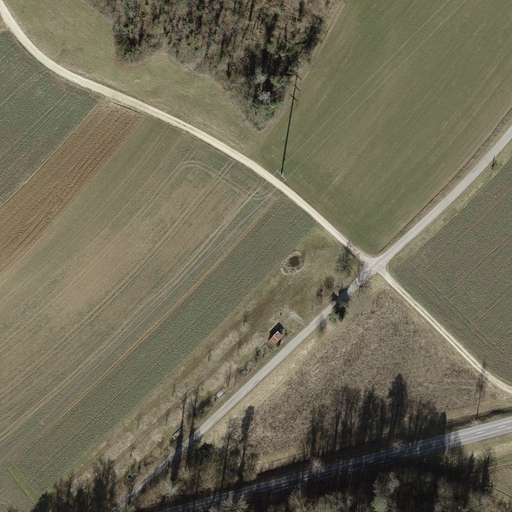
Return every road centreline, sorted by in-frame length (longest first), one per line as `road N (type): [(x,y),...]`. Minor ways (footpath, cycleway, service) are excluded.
road 1 (track): [(0,5),(18,39),(47,66),(183,124),(284,188),(511,389)]
road 2 (unclassified): [(511,132),(119,511)]
road 3 (primary): [(191,511),(511,424)]
road 4 (track): [(344,0),(252,165)]
